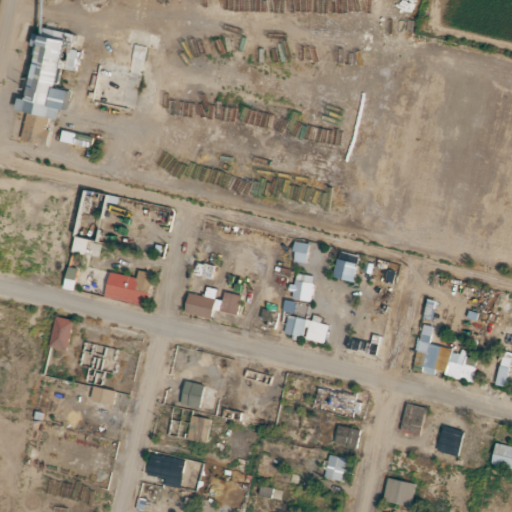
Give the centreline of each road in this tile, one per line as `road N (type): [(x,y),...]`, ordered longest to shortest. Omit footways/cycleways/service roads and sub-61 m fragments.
road 1 (residential): [(0,162),(511,288)]
road 2 (residential): [(511,421),(0,297)]
road 3 (residential): [(188,206),(111,511)]
road 4 (residential): [(417,261),(355,511)]
